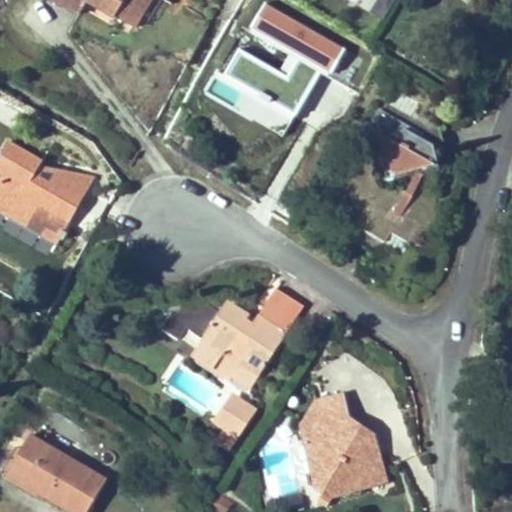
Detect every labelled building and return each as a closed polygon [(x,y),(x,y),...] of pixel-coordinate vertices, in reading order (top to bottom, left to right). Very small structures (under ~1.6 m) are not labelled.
[(89,1),(116,17),(135,28),(141,18),(147,7),(143,5),(145,0),(55,0),(81,15),(85,8),(89,1)] [(141,18),(150,23),(163,0),(145,0),(143,5),(147,7),(141,18)] [(89,1),(85,8),(112,24),(116,17),(89,1)] [(254,26),(303,55),(290,78),(241,49),(226,74),(298,116),(326,68),(333,72),(347,50),(267,3),(254,26)] [(401,220),(400,219),(415,195),(430,165),(437,163),(433,145),(424,140),(424,134),(420,133),(426,123),(394,105),(381,127),(376,128),(372,136),(376,139),(384,168),(396,174),(414,169),(418,172),(408,191),(393,215),(379,207),(358,243),(379,256),(401,220)] [(433,145),(442,142),(439,130),(426,123),(420,133),(424,134),(424,140),(433,145)] [(45,228),(40,237),(57,246),(60,240),(63,242),(67,235),(63,233),(96,175),(63,169),(52,189),(32,178),(40,164),(43,160),(0,136),(0,195),(15,204),(12,210),(45,228)] [(32,178),(52,189),(63,169),(40,164),(32,178)] [(0,195),(0,216),(39,238),(40,237),(45,228),(12,210),(15,204),(0,195)] [(233,374),(253,386),(268,363),(265,361),(278,342),(280,344),(286,334),(264,320),(266,317),(288,332),(305,306),(276,288),(252,326),(245,321),(248,317),(229,305),(217,324),(214,322),(220,313),(208,305),(164,314),(160,322),(161,329),(180,340),(189,327),(208,338),(196,356),(231,378),(233,374)] [(315,400),(322,424),(350,417),(344,393),(315,400)] [(231,424),(241,431),(250,417),(238,409),(241,404),(235,400),(222,421),(230,426),(231,424)] [(243,400),(241,404),(238,409),(250,417),(256,408),(243,400)] [(310,443),(320,425),(322,424),(315,400),(314,400),(300,425),(305,444),(310,443)] [(316,490),(331,498),(337,483),(344,486),(346,495),(368,489),(383,464),(375,434),(359,438),(354,435),(350,417),(322,424),(320,425),(310,443),(305,444),(316,490)] [(359,438),(375,434),(350,417),(354,435),(359,438)] [(220,441),(230,448),(241,431),(231,424),(230,426),(220,441)] [(77,511),(88,511),(89,510),(108,479),(31,434),(23,448),(13,465),(46,484),(42,491),(77,511)] [(13,465),(23,448),(17,445),(2,471),(32,489),(31,490),(67,511),(92,511),(89,510),(88,511),(77,511),(42,491),(46,484),(13,465)] [(383,464),(368,489),(388,484),(383,464)]
